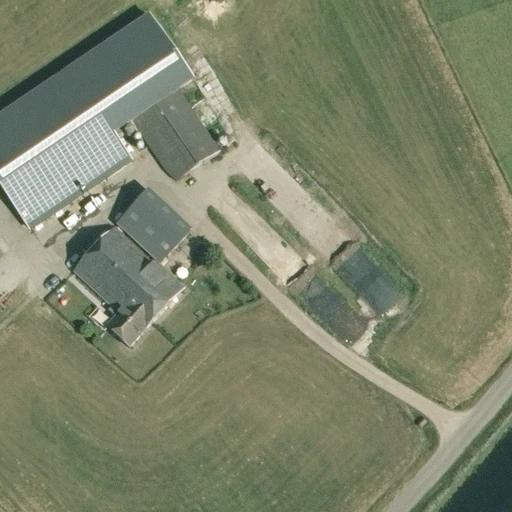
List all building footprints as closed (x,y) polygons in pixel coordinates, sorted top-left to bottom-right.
[(129,161),(110,133),(176,88),(191,77),(150,17),(0,119),(0,185),(30,229),(129,161)] [(176,185),(221,154),(177,89),(131,120),(176,185)] [(316,202),(266,150),(245,171),(294,223),(316,202)] [(191,233),(149,194),(118,226),(161,266),(191,233)] [(0,245),(8,240),(0,229),(0,245)] [(182,293),(114,230),(75,273),(113,309),(112,310),(119,316),(108,329),(130,349),(182,293)] [(383,340),(353,308),(338,322),(368,354),(383,340)]
